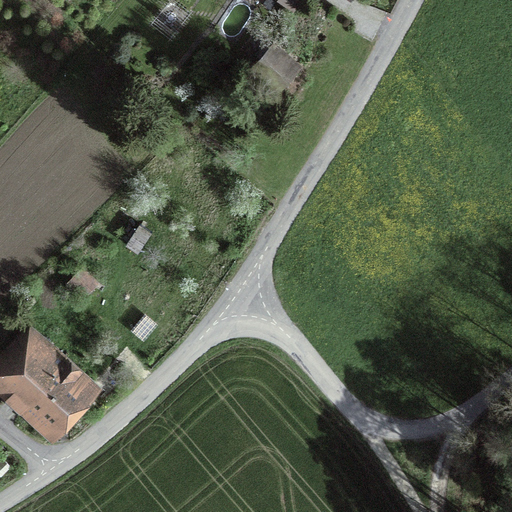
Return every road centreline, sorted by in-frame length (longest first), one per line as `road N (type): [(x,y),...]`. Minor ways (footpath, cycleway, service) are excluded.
road 1 (unclassified): [(511,378),(410,460),(246,302)]
road 2 (unclassified): [(405,0),(246,302)]
road 3 (unclassified): [(246,302),(52,467)]
